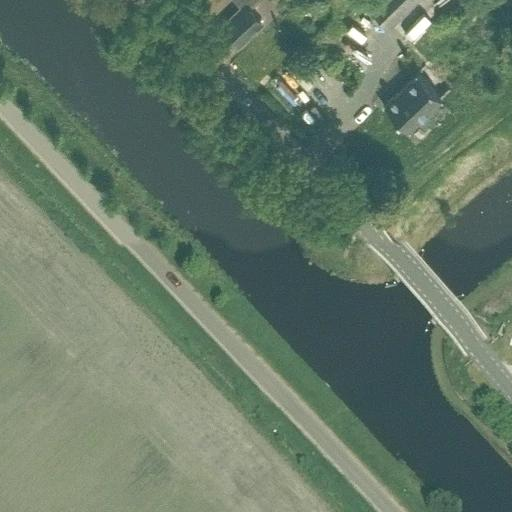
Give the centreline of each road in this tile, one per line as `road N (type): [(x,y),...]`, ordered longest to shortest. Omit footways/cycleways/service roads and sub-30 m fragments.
road 1 (unclassified): [(387,511),(0,100)]
road 2 (unclassified): [(511,396),(372,234),(149,0)]
